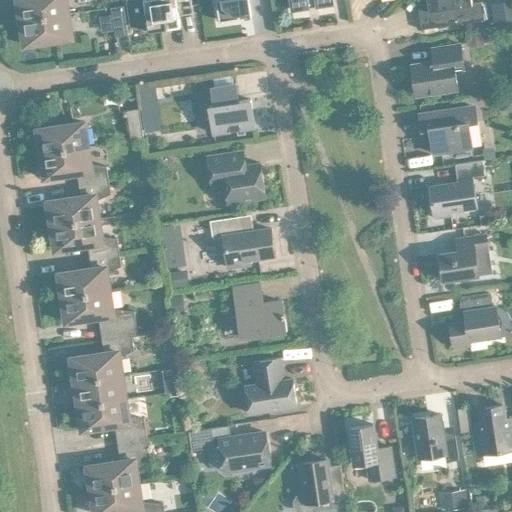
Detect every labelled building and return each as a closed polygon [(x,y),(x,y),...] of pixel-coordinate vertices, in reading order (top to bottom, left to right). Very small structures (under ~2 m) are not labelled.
[(19,0),(22,17),(68,10),(66,0),(19,0)] [(178,8),(181,4),(192,2),(191,0),(127,0),(131,23),(147,20),(148,28),(181,24),(178,8)] [(216,0),(219,18),(240,15),(239,11),(245,10),(245,14),(252,13),(249,0),(216,0)] [(427,0),(429,7),(419,9),(421,26),(485,17),(482,0),(476,0),(472,1),(471,0),(427,0)] [(511,0),(494,0),(491,0),(495,22),(511,19),(511,0)] [(111,4),(116,34),(128,32),(124,2),(111,4)] [(68,10),(22,17),(26,42),(71,35),(68,10)] [(490,30),(469,32),(470,40),(491,39),(490,30)] [(411,62),(416,92),(458,86),(455,67),(464,66),(461,41),(432,45),(434,59),(411,62)] [(255,124),(251,96),(237,98),(236,94),(238,94),(236,81),(211,84),(214,102),(209,102),(214,130),(255,124)] [(156,84),(139,86),(142,103),(158,101),(156,84)] [(429,126),(433,150),(472,144),(469,120),(477,119),(475,103),(419,112),(421,127),(429,126)] [(144,135),(139,105),(127,107),(131,137),(144,135)] [(38,125),(42,150),(88,143),(84,119),(38,125)] [(77,170),(79,181),(109,177),(107,163),(90,161),(88,143),(42,150),(45,175),(77,170)] [(266,194),(261,160),(239,163),(237,149),(207,153),(212,183),(225,181),(228,199),(233,199),(233,200),(249,198),(249,196),(266,194)] [(429,183),(434,211),(435,211),(436,215),(452,213),(451,208),(477,204),(472,174),(485,172),(483,157),(455,161),(458,179),(429,183)] [(49,197),(52,222),(98,215),(96,198),(111,191),(109,177),(79,181),(81,193),(49,197)] [(495,209),(483,212),(484,219),(497,217),(495,209)] [(270,225),(254,228),(248,224),(246,212),(210,218),(213,235),(224,233),(228,264),(250,261),(249,257),(274,253),(270,225)] [(88,242),(90,253),(120,249),(118,235),(101,233),(98,215),(52,222),(56,247),(88,242)] [(176,221),(160,223),(163,244),(179,241),(176,221)] [(440,251),(443,277),(478,272),(475,246),(488,244),(486,232),(462,236),(464,247),(440,251)] [(59,269),(63,294),(109,287),(106,270),(122,263),(120,249),(90,253),(91,265),(59,269)] [(184,267),(170,268),(172,285),(185,284),(184,267)] [(284,310),(283,310),(281,298),(263,300),(260,281),(234,285),(241,334),(286,327),(284,315),(285,315),(284,310)] [(99,314),(102,337),(132,333),(138,333),(134,308),(112,306),(109,287),(63,294),(67,319),(99,314)] [(450,320),(453,340),(455,340),(455,344),(471,341),(470,337),(500,333),(500,327),(501,323),(501,319),(501,316),(499,312),(497,309),(496,303),(492,304),(490,290),(462,294),(466,318),(450,320)] [(183,291),(170,293),(172,310),(185,308),(183,291)] [(72,354),(76,378),(122,371),(119,354),(134,347),(132,333),(102,337),(104,349),(72,354)] [(245,383),(249,409),(297,402),(293,376),(284,377),(280,354),(254,358),(257,381),(245,383)] [(76,378),(79,402),(125,395),(122,371),(76,378)] [(115,422),(117,433),(146,429),(145,416),(128,414),(125,395),(79,402),(83,427),(115,422)] [(481,405),(483,419),(476,420),(480,451),(511,446),(511,417),(511,414),(505,415),(503,402),(481,405)] [(455,432),(443,434),(440,411),(414,415),(414,416),(420,455),(445,452),(446,459),(459,457),(455,432)] [(377,445),(373,421),(348,425),(354,462),(367,460),(369,477),(394,473),(390,443),(377,445)] [(270,461),(266,429),(231,434),(229,422),(189,428),(192,447),(220,443),(223,468),(270,461)] [(117,433),(118,446),(148,441),(146,429),(117,433)] [(88,462),(92,486),(138,480),(135,462),(151,456),(148,441),(118,446),(120,457),(88,462)] [(330,480),(327,463),(326,456),(300,460),(304,484),(297,494),(295,497),(295,501),(296,505),(299,507),(303,507),(320,505),(319,498),(332,496),(333,503),(346,501),(342,478),(330,480)] [(127,506),(128,511),(164,511),(163,501),(141,498),(138,480),(92,486),(95,511),(127,506)] [(494,490),(475,493),(477,505),(495,502),(494,490)] [(463,491),(444,494),(446,507),(465,503),(463,491)] [(405,511),(404,503),(392,505),(392,511),(405,511)]
